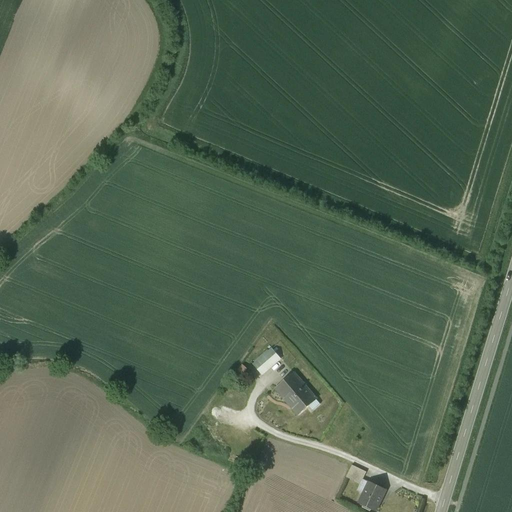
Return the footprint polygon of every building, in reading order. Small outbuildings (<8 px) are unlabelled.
[(280,359),(272,350),(254,365),(262,375),(280,359)] [(316,400),(293,373),(276,388),(275,388),(275,389),(298,416),(316,400)] [(366,472),(352,465),(346,478),(360,484),(361,484),(363,480),(366,472)] [(361,484),(360,484),(357,491),(364,494),(369,483),(363,480),(361,484)] [(386,490),(369,482),(369,483),(364,494),(359,504),(375,511),(386,490)]
